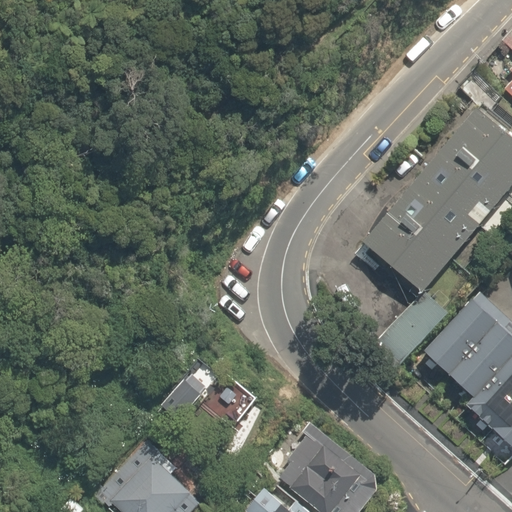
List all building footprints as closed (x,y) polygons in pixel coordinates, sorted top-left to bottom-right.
[(367,243),(426,291),(511,189),(511,136),(478,109),(367,243)] [(451,315),(426,291),(375,343),(400,367),(451,315)] [(476,398),(468,406),(511,445),(511,319),(482,292),(426,351),(476,398)] [(184,382),(240,429),(263,402),(207,355),(184,382)] [(293,462),(281,477),(292,487),(291,488),(320,511),(363,511),(380,491),(379,475),(312,422),(303,433),(307,436),(289,459),(293,462)] [(112,507),(115,504),(122,511),(193,511),(202,503),(192,494),(193,493),(172,474),(178,469),(149,440),(95,496),(104,504),(106,502),(112,507)] [(310,511),(297,501),(290,509),(267,488),(247,511),(310,511)] [(73,497),(60,511),(84,511),(87,509),(73,497)]
